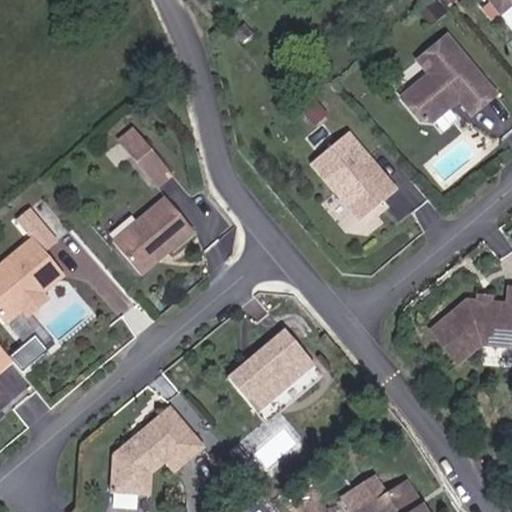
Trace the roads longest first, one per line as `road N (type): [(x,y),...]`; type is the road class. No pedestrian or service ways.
road 1 (residential): [(278,248),(59,429),(38,470),(45,511)]
road 2 (residential): [(175,0),(226,182),(278,248)]
road 3 (residential): [(347,330),(436,434),(483,511)]
road 4 (residential): [(347,330),(511,192)]
